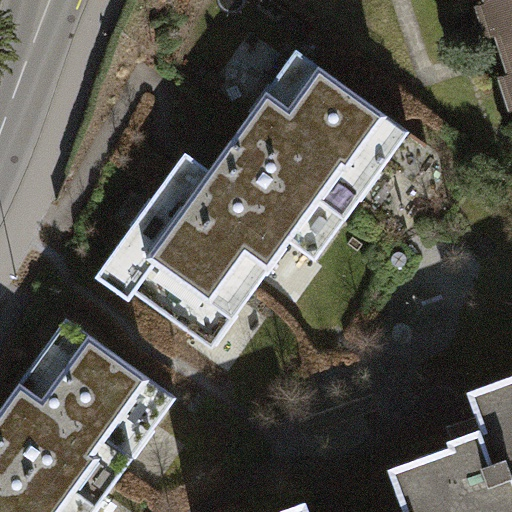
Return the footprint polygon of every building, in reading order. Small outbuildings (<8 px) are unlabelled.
[(511,0),(487,0),(511,72),(511,0)] [(387,111),(316,61),(287,101),(264,85),(147,251),(214,299),(249,249),(271,264),(342,164),(347,167),(387,111)] [(149,372),(86,327),(40,391),(19,375),(0,401),(0,511),(55,511),(100,451),(95,447),(149,372)] [(310,511),(303,491),(236,511),(511,511),(511,363),(466,380),(482,424),(389,459),(405,501),(375,511),(310,511)] [(116,497),(182,389),(154,371),(87,480),(116,497)]
